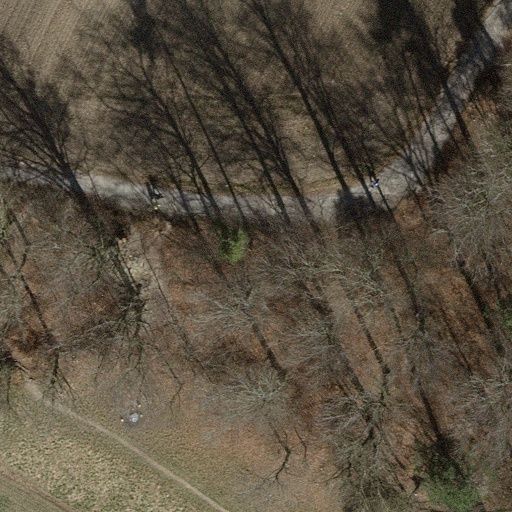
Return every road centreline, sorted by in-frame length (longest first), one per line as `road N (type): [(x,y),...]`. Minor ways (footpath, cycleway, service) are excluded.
road 1 (track): [(0,173),(198,209),(346,205)]
road 2 (track): [(346,205),(389,182),(425,145),(510,0)]
